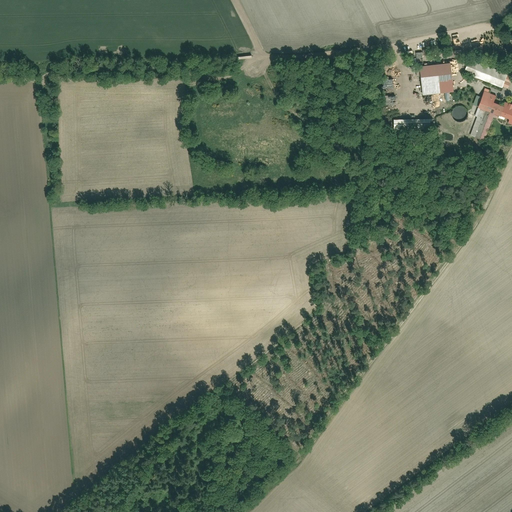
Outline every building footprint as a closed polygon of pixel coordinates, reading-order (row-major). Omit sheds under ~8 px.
[(469,59),(464,73),(500,86),(505,71),(469,59)] [(422,67),(424,94),(453,92),(451,65),(422,67)] [(511,103),(505,101),(504,105),(494,102),(496,96),(483,92),(478,109),(509,119),(508,122),(511,123),(511,103)] [(452,115),(454,120),(461,122),(466,120),(468,116),(469,111),(466,107),(461,105),(456,106),(452,110),(452,115)] [(415,107),(415,123),(428,123),(427,107),(415,107)]
